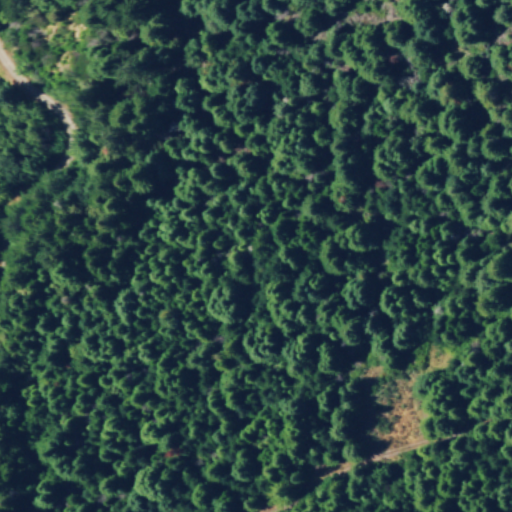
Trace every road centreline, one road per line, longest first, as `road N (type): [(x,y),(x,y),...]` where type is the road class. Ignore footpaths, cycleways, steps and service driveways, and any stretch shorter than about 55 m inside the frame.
road 1 (residential): [(511,449),(296,511)]
road 2 (residential): [(511,144),(456,78),(434,0)]
